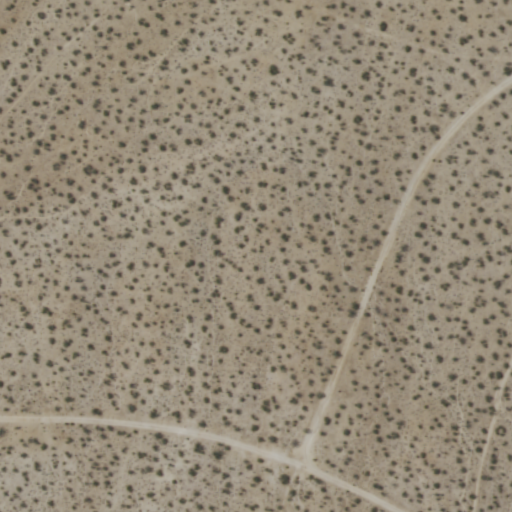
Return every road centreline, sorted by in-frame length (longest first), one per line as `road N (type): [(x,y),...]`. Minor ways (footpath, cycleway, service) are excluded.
road 1 (track): [(511,88),(450,144),(414,194),(301,470)]
road 2 (track): [(383,511),(301,470),(196,441),(0,426)]
